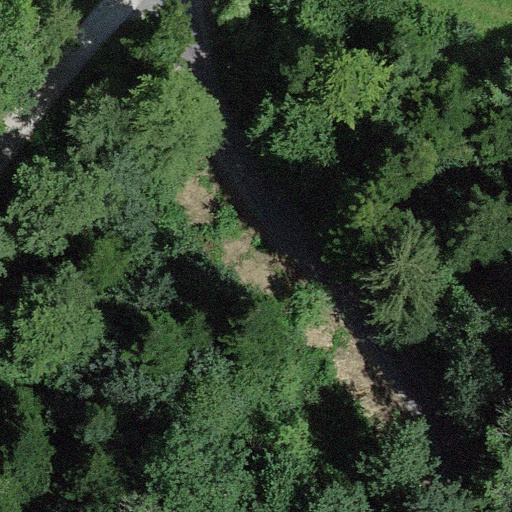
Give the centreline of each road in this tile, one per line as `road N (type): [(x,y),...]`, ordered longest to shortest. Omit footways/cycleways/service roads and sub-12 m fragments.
road 1 (track): [(478,511),(458,457),(380,337),(131,5)]
road 2 (unclassified): [(0,156),(137,0)]
